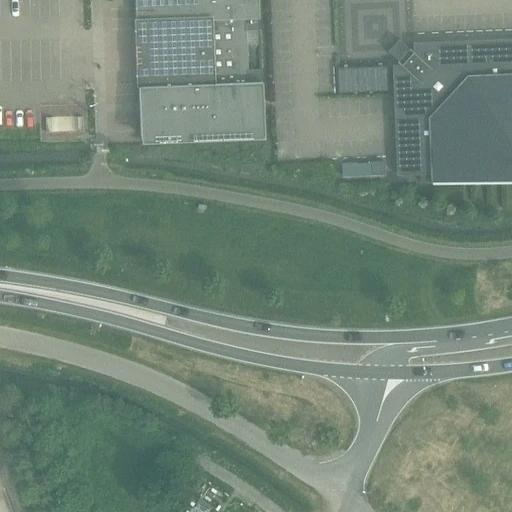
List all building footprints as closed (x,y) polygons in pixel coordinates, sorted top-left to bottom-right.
[(158,0),(159,22),(134,23),(138,138),(138,143),(261,138),(261,133),(255,0),(158,0)] [(402,65),(395,65),(399,175),(422,175),(423,183),(435,182),(435,184),(511,180),(511,38),(415,43),(415,49),(415,50),(412,48),(412,49),(415,52),(404,64),(401,61),(400,62),(402,64),(402,65)] [(388,66),(338,68),(339,93),(389,91),(388,66)] [(350,162),(334,162),(334,178),(350,177),(350,162)] [(385,162),(371,162),(371,176),(385,176),(385,162)] [(185,492),(192,482),(181,475),(175,485),(185,492)] [(199,511),(204,511),(212,508),(200,500),(199,511)]
